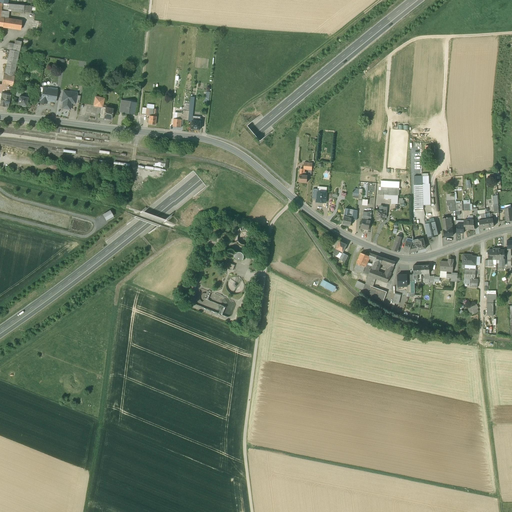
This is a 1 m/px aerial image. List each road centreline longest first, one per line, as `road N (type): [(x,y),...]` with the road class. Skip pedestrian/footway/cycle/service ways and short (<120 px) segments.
road 1 (unclassified): [(511,229),(431,256),(395,258),(331,229),(227,146),(0,117)]
road 2 (trunk): [(0,332),(414,0)]
road 3 (track): [(252,511),(244,441),(264,271),(274,219),(294,199)]
road 4 (track): [(191,241),(178,240),(118,286),(88,511)]
road 5 (track): [(498,495),(244,445)]
road 6 (track): [(382,0),(330,39),(148,24)]
road 7 (track): [(500,511),(480,337)]
road 8 (track): [(150,0),(131,174)]
